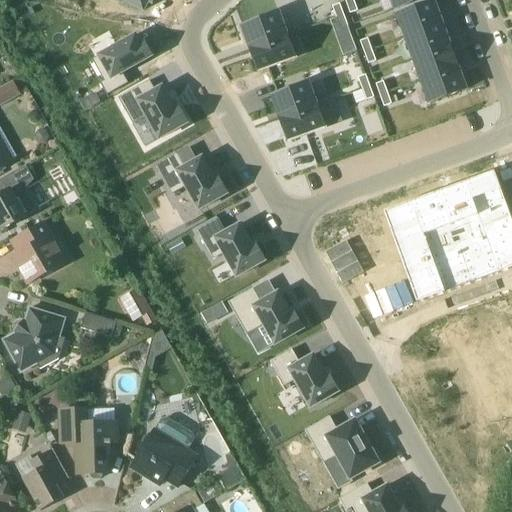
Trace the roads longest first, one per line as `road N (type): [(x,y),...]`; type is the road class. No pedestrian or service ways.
road 1 (residential): [(449,511),(279,218)]
road 2 (residential): [(279,218),(188,39),(193,18),(213,0)]
road 3 (residential): [(279,218),(511,132)]
